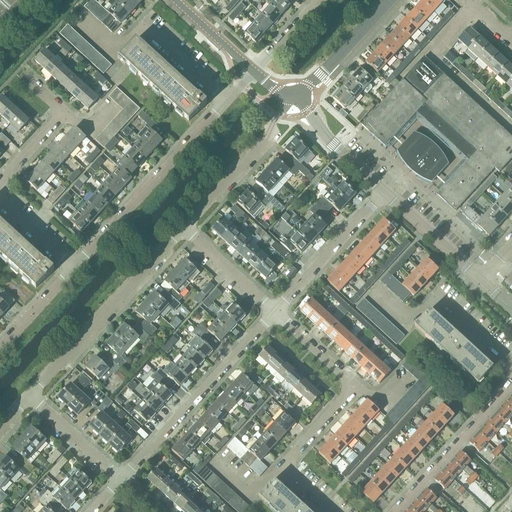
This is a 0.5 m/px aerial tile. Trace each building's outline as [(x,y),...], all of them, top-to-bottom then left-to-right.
[(97,3),(93,0),(91,0),(84,7),(89,12),(97,3)] [(110,0),(107,3),(112,8),(107,13),(110,15),(115,19),(120,25),(130,15),(117,3),(117,2),(114,0),(110,0)] [(134,0),(118,0),(117,2),(117,3),(130,15),(139,4),(134,0)] [(267,0),(266,2),(270,5),(281,15),(290,6),(283,0),(267,0)] [(447,0),(423,0),(422,2),(434,12),(442,3),(443,5),(448,0),(447,0)] [(434,12),(422,2),(414,10),(426,21),(434,12)] [(101,7),(97,3),(89,12),(93,16),(101,7)] [(229,12),(235,6),(231,3),(225,9),(229,12)] [(241,4),(237,8),(241,12),(245,8),(241,4)] [(262,14),(273,24),(281,15),(270,5),(262,14)] [(106,11),(101,7),(93,16),(98,20),(106,11)] [(233,22),(241,12),(237,8),(228,17),(233,22)] [(426,21),(414,10),(406,19),(418,30),(426,21)] [(107,13),(106,11),(98,20),(102,24),(110,15),(107,13)] [(454,14),(450,11),(442,20),(445,23),(454,14)] [(253,23),(264,33),(273,24),(262,14),(253,23)] [(115,19),(110,15),(102,24),(107,28),(115,19)] [(107,28),(112,33),(115,31),(120,25),(115,19),(107,28)] [(418,30),(406,19),(398,28),(410,39),(418,30)] [(445,23),(442,20),(434,29),(437,32),(445,23)] [(264,33),(253,23),(245,32),(256,42),(264,33)] [(60,34),(64,38),(72,29),(68,25),(60,34)] [(410,39),(398,28),(390,36),(402,47),(410,39)] [(458,41),(463,46),(468,50),(479,37),(469,28),(458,41)] [(77,33),(72,29),(64,38),(69,42),(77,33)] [(437,32),(434,29),(426,38),(429,41),(437,32)] [(81,37),(77,33),(69,42),(73,46),(81,37)] [(402,47),(390,36),(382,45),(394,56),(402,47)] [(85,41),(81,37),(73,46),(77,50),(85,41)] [(479,37),(468,50),(477,59),(488,46),(479,37)] [(429,41),(426,38),(418,47),(421,50),(429,41)] [(119,58),(133,71),(189,122),(199,111),(200,112),(207,104),(199,96),(197,98),(135,42),(137,40),(136,39),(119,58)] [(63,49),(66,45),(61,40),(58,44),(63,49)] [(90,45),(85,41),(77,50),(82,54),(90,45)] [(66,45),(63,49),(69,53),(72,50),(66,45)] [(94,49),(90,45),(82,54),(86,58),(94,49)] [(394,56),(382,45),(374,54),(386,65),(394,56)] [(488,46),(477,59),(487,67),(498,55),(488,46)] [(421,50),(418,47),(410,55),(413,58),(421,50)] [(98,53),(94,49),(86,58),(90,62),(98,53)] [(44,69),(54,58),(45,50),(35,60),(44,69)] [(453,66),(456,62),(458,60),(449,51),(443,57),(453,66)] [(95,66),(103,57),(98,53),(90,62),(95,66)] [(367,64),(377,73),(378,74),(386,65),(374,54),(366,63),(367,64)] [(413,58),(410,55),(402,64),(405,67),(413,58)] [(498,55),(487,67),(496,76),(508,64),(498,55)] [(99,70),(107,61),(103,57),(95,66),(99,70)] [(395,89),(386,98),(453,160),(480,184),(495,168),(499,172),(511,157),(511,138),(424,57),(400,84),(395,89)] [(54,58),(44,69),(53,77),(63,66),(54,58)] [(103,74),(111,65),(107,61),(99,70),(103,74)] [(453,66),(463,74),(466,71),(456,62),(453,66)] [(350,79),(363,90),(369,83),(371,81),(371,80),(377,73),(367,64),(361,71),(359,70),(357,72),(350,79)] [(405,67),(402,64),(393,73),(397,76),(405,67)] [(506,85),(511,78),(511,67),(508,64),(496,76),(506,85)] [(63,66),(53,77),(62,85),(72,74),(63,66)] [(463,74),(472,83),(475,80),(466,71),(463,74)] [(99,81),(102,78),(97,73),(94,76),(99,81)] [(385,82),(389,85),(397,76),(393,73),(385,82)] [(72,74),(62,85),(70,93),(81,82),(72,74)] [(102,78),(99,81),(104,86),(107,82),(102,78)] [(342,89),(354,100),(363,90),(350,79),(342,89)] [(390,84),(395,89),(400,84),(395,79),(390,84)] [(472,83),(482,92),(485,89),(475,80),(472,83)] [(81,82),(70,93),(79,101),(89,90),(81,82)] [(122,93),(117,88),(109,97),(114,101),(122,93)] [(354,100),(342,89),(333,98),(345,110),(354,100)] [(482,92),(491,101),(494,98),(485,89),(482,92)] [(89,90),(79,101),(88,109),(98,98),(89,90)] [(119,106),(126,97),(122,93),(114,101),(119,106)] [(0,99),(0,114),(1,116),(11,105),(3,97),(0,99)] [(119,106),(123,110),(131,101),(126,97),(119,106)] [(386,98),(362,124),(428,186),(429,186),(453,160),(410,120),(386,98)] [(491,101),(501,109),(504,106),(494,98),(491,101)] [(131,101),(123,110),(132,118),(140,109),(131,101)] [(365,110),(368,113),(375,106),(371,103),(365,110)] [(11,105),(1,116),(10,124),(20,113),(11,105)] [(501,109),(511,118),(511,116),(511,113),(504,106),(501,109)] [(132,118),(123,110),(119,115),(127,123),(132,118)] [(368,113),(365,110),(356,119),(360,123),(368,113)] [(138,136),(142,140),(154,150),(162,141),(151,131),(157,125),(142,111),(138,116),(148,125),(138,136)] [(19,132),(29,121),(20,113),(10,124),(19,132)] [(119,115),(114,120),(123,128),(127,123),(119,115)] [(114,120),(109,125),(118,133),(123,128),(114,120)] [(109,125),(105,130),(114,138),(114,137),(118,133),(109,125)] [(75,128),(66,137),(77,147),(86,138),(75,128)] [(127,128),(122,133),(127,137),(132,132),(127,128)] [(105,130),(100,135),(109,143),(114,138),(105,130)] [(0,141),(6,147),(10,142),(2,134),(0,135),(0,141)] [(96,140),(104,148),(105,147),(109,143),(100,135),(96,140)] [(77,147),(66,137),(58,146),(69,156),(77,147)] [(114,138),(109,143),(114,147),(119,142),(114,137),(114,138)] [(54,138),(48,146),(54,150),(59,142),(54,138)] [(289,162),(299,171),(305,177),(310,172),(301,164),(306,159),(303,156),(308,150),(296,139),(285,150),(293,157),(289,162)] [(134,149),(145,159),(154,150),(142,140),(134,149)] [(109,143),(105,147),(110,152),(114,147),(109,143)] [(69,156),(58,146),(50,154),(61,165),(69,156)] [(126,158),(137,168),(145,159),(134,149),(126,158)] [(98,156),(93,152),(88,157),(93,161),(98,156)] [(61,165),(50,154),(42,163),(53,173),(61,165)] [(84,162),(88,167),(93,161),(88,157),(84,162)] [(104,162),(100,158),(95,163),(100,167),(104,162)] [(120,168),(129,177),(137,168),(126,158),(118,166),(120,168)] [(266,171),(279,182),(289,171),(294,176),(299,171),(289,162),(284,167),(277,160),(266,171)] [(53,173),(42,163),(34,172),(45,182),(53,173)] [(90,168),(95,172),(100,167),(95,163),(90,168)] [(511,169),(511,164),(511,163),(502,172),(506,176),(511,169)] [(111,178),(123,188),(131,179),(129,177),(120,168),(111,178)] [(324,180),(332,172),(327,168),(319,176),(324,180)] [(81,174),(77,170),(72,175),(77,179),(81,174)] [(259,194),(269,203),(274,198),(269,193),(279,182),(266,171),(256,182),(264,189),(259,194)] [(26,181),(37,191),(45,182),(34,172),(26,181)] [(67,180),(72,185),(77,179),(72,175),(67,180)] [(486,182),(490,185),(496,178),(492,175),(486,182)] [(88,180),(83,176),(79,180),(84,185),(88,180)] [(103,187),(115,197),(123,188),(111,178),(103,187)] [(74,186),(78,190),(84,185),(79,180),(74,186)] [(490,185),(486,182),(478,191),(481,194),(490,185)] [(336,192),(348,203),(356,194),(344,183),(336,192)] [(502,196),(511,204),(511,186),(502,196)] [(60,187),(55,191),(53,194),(58,198),(65,191),(60,187)] [(95,195),(107,206),(115,197),(103,187),(95,195)] [(327,192),(323,197),(318,203),(328,212),(333,207),(339,212),(348,203),(336,192),(331,187),(327,192)] [(255,219),(265,208),(269,212),(273,207),(269,203),(259,194),(255,198),(248,191),(237,203),(255,219)] [(481,194),(478,191),(469,201),(472,204),(481,194)] [(47,201),(52,205),(58,198),(53,194),(47,201)] [(67,194),(63,198),(68,202),(72,198),(67,194)] [(87,204),(98,215),(107,206),(95,195),(87,204)] [(511,209),(511,204),(502,196),(494,205),(506,217),(511,209)] [(54,207),(59,212),(68,202),(63,198),(54,207)] [(472,204),(469,201),(460,210),(476,225),(488,236),(497,226),(485,215),(481,219),(469,208),(472,204)] [(79,213),(90,224),(98,215),(87,204),(79,213)] [(240,218),(244,214),(235,205),(231,210),(240,218)] [(306,224),(318,235),(326,226),(320,221),(326,215),(315,205),(310,211),(314,215),(306,224)] [(506,217),(494,205),(485,215),(497,226),(506,217)] [(71,222),(82,233),(90,224),(79,213),(71,222)] [(244,214),(240,218),(244,223),(249,218),(244,214)] [(282,218),(286,222),(290,218),(286,214),(282,218)] [(221,238),(232,226),(223,218),(212,230),(221,238)] [(375,228),(387,239),(395,230),(384,220),(375,228)] [(293,229),(310,244),(318,235),(306,224),(303,227),(299,223),(293,229)] [(46,279),(54,270),(46,263),(44,265),(0,224),(0,254),(37,288),(46,278),(46,279)] [(232,226),(221,238),(230,247),(241,235),(232,226)] [(387,239),(375,228),(368,237),(379,248),(387,239)] [(310,244),(293,229),(281,243),(291,253),(295,248),(301,254),(310,244)] [(246,230),(241,235),(230,247),(239,255),(250,243),(251,243),(255,239),(246,230)] [(263,239),(267,235),(262,230),(258,235),(263,239)] [(379,248),(368,237),(360,246),(371,257),(379,248)] [(410,243),(406,240),(398,249),(402,252),(410,243)] [(275,251),(280,246),(275,242),(271,247),(275,251)] [(248,263),(259,251),(251,243),(250,243),(239,255),(248,263)] [(280,246),(275,251),(285,260),(289,255),(280,246)] [(371,257),(360,246),(352,255),(363,265),(371,257)] [(404,254),(408,258),(416,249),(412,246),(404,254)] [(390,257),(394,261),(402,252),(398,249),(390,257)] [(259,251),(248,263),(257,271),(268,259),(259,251)] [(408,258),(404,254),(397,263),(400,267),(408,258)] [(273,255),(268,259),(257,271),(266,280),(268,278),(271,281),(273,281),(276,278),(276,275),(273,272),(282,263),(273,255)] [(363,265),(352,255),(344,263),(356,274),(363,265)] [(382,266),(386,270),(394,261),(390,257),(382,266)] [(419,267),(430,278),(438,269),(427,259),(419,267)] [(175,272),(189,285),(200,274),(185,261),(175,272)] [(356,274),(344,263),(336,272),(348,283),(356,274)] [(392,275),(400,267),(397,263),(389,272),(392,275)] [(374,275),(378,278),(386,270),(382,266),(374,275)] [(298,271),(293,267),(289,272),(294,276),(298,271)] [(430,278),(419,267),(411,276),(422,287),(430,278)] [(189,285),(175,272),(165,283),(172,289),(168,294),(178,303),(182,298),(180,296),(189,285)] [(348,283),(336,272),(328,281),(340,292),(348,283)] [(381,280),(385,285),(393,276),(392,275),(389,272),(381,280)] [(366,283),(370,287),(378,278),(374,275),(366,283)] [(398,280),(393,276),(385,285),(390,289),(398,280)] [(411,293),(411,292),(414,295),(422,287),(411,276),(403,285),(407,289),(411,293)] [(402,284),(398,280),(390,289),(394,293),(402,284)] [(206,296),(214,287),(209,283),(201,292),(206,296)] [(358,292),(362,295),(370,287),(366,283),(358,292)] [(325,284),(322,287),(331,295),(334,292),(325,284)] [(403,285),(402,284),(394,293),(399,297),(407,289),(403,285)] [(208,298),(213,303),(221,294),(216,289),(208,298)] [(411,293),(407,289),(399,297),(403,301),(411,293)] [(340,303),(343,300),(334,292),(331,295),(340,303)] [(350,301),(354,304),(362,295),(358,292),(350,301)] [(146,304),(158,315),(167,306),(155,294),(146,304)] [(300,304),(303,308),(300,310),(309,319),(320,307),(308,295),(300,304)] [(213,303),(208,298),(203,304),(208,308),(213,303)] [(369,302),(364,298),(356,307),(361,311),(369,302)] [(0,316),(0,317),(8,308),(0,300),(0,316)] [(348,312),(352,308),(343,300),(340,303),(348,312)] [(373,307),(369,302),(361,311),(365,315),(373,307)] [(158,315),(146,304),(137,313),(150,325),(158,315)] [(245,316),(244,315),(232,304),(229,307),(223,306),(219,309),(223,313),(224,313),(237,325),(245,316)] [(318,327),(329,315),(320,307),(309,319),(318,327)] [(378,311),(373,307),(365,315),(370,319),(378,311)] [(357,320),(361,316),(352,308),(348,312),(357,320)] [(478,383),(493,367),(430,309),(415,326),(478,383)] [(382,315),(378,311),(370,319),(374,323),(382,315)] [(216,322),(229,334),(237,325),(224,313),(223,313),(216,322)] [(327,335),(338,323),(329,315),(318,327),(327,335)] [(387,319),(382,315),(374,323),(379,328),(387,319)] [(366,328),(369,324),(361,316),(357,320),(366,328)] [(391,323),(387,319),(379,328),(383,332),(391,323)] [(197,329),(209,340),(212,335),(221,343),(229,334),(216,322),(208,330),(201,324),(197,329)] [(336,343),(347,331),(338,323),(327,335),(336,343)] [(396,327),(391,323),(383,332),(388,336),(396,327)] [(375,336),(378,332),(369,324),(366,328),(375,336)] [(108,345),(120,357),(114,364),(120,370),(126,363),(124,353),(137,339),(143,345),(149,338),(137,327),(132,333),(125,327),(108,345)] [(392,340),(400,331),(396,327),(388,336),(392,340)] [(191,348),(205,360),(213,351),(205,344),(209,340),(197,329),(193,333),(199,339),(191,348)] [(344,351),(355,339),(347,331),(336,343),(344,351)] [(397,344),(405,336),(400,331),(392,340),(397,344)] [(384,344),(387,340),(378,332),(375,336),(384,344)] [(178,341),(173,337),(167,343),(172,347),(178,341)] [(353,359),(364,347),(355,339),(344,351),(353,359)] [(392,352),(396,348),(387,340),(384,344),(392,352)] [(167,343),(162,349),(167,353),(172,347),(167,343)] [(268,364),(277,354),(268,346),(259,356),(268,364)] [(362,367),(373,355),(364,347),(353,359),(362,367)] [(205,360),(191,348),(183,357),(196,369),(205,360)] [(401,360),(405,356),(396,348),(392,352),(401,360)] [(277,373),(286,363),(277,354),(268,364),(277,373)] [(371,375),(382,363),(373,355),(362,367),(371,375)] [(196,369),(183,357),(175,366),(188,378),(196,369)] [(408,371),(416,362),(410,357),(402,365),(408,371)] [(112,375),(114,376),(120,370),(114,364),(110,360),(105,366),(103,363),(101,365),(95,359),(86,368),(103,385),(112,375)] [(413,376),(421,367),(416,362),(408,371),(413,376)] [(286,381),(295,371),(286,363),(277,373),(286,381)] [(380,384),(395,367),(391,364),(387,368),(382,363),(371,375),(380,384)] [(188,378),(175,366),(167,375),(160,369),(156,373),(168,384),(172,380),(180,387),(188,378)] [(419,381),(427,372),(421,367),(413,376),(419,381)] [(249,374),(254,379),(257,376),(252,371),(249,374)] [(294,389),(304,379),(295,371),(286,381),(294,389)] [(427,372),(419,381),(428,389),(435,380),(427,372)] [(146,389),(150,393),(151,392),(164,405),(172,396),(164,388),(168,384),(156,373),(152,378),(155,380),(146,389)] [(234,384),(249,398),(258,388),(242,374),(234,384)] [(90,383),(83,376),(79,380),(81,382),(75,388),(71,384),(59,398),(68,407),(80,393),(81,393),(90,383)] [(257,376),(254,379),(260,384),(263,381),(257,376)] [(303,397),(312,387),(304,379),(294,389),(303,397)] [(132,381),(127,387),(131,391),(137,385),(132,381)] [(419,381),(415,385),(423,393),(428,389),(419,381)] [(225,393),(236,404),(239,400),(244,403),(249,398),(234,384),(225,393)] [(415,385),(411,390),(419,398),(423,393),(415,385)] [(312,387),(303,397),(312,405),(321,395),(312,387)] [(80,393),(68,407),(78,415),(90,402),(98,410),(108,398),(99,390),(89,401),(81,393),(80,393)] [(419,398),(411,390),(406,394),(415,402),(419,398)] [(421,400),(425,404),(433,395),(429,391),(421,400)] [(143,401),(156,414),(164,405),(151,392),(150,393),(143,401)] [(216,403),(227,413),(236,404),(225,393),(216,403)] [(278,401),(280,398),(275,393),(272,396),(278,401)] [(406,394),(402,399),(411,407),(415,402),(406,394)] [(113,400),(120,406),(123,402),(117,396),(113,400)] [(511,413),(511,396),(503,405),(511,413)] [(99,435),(112,421),(103,413),(112,403),(108,398),(98,410),(102,413),(90,426),(99,435)] [(264,403),(261,399),(256,404),(260,408),(264,403)] [(402,399),(398,403),(407,411),(411,407),(402,399)] [(368,400),(367,401),(359,410),(371,421),(380,411),(368,400)] [(425,404),(421,400),(413,409),(417,413),(425,404)] [(156,414),(143,401),(135,410),(128,404),(124,408),(143,426),(147,422),(148,423),(156,414)] [(227,413),(216,403),(208,412),(219,422),(227,413)] [(407,411),(398,403),(394,408),(403,416),(407,411)] [(251,410),(255,413),(260,408),(256,404),(251,410)] [(270,407),(266,404),(262,409),(265,413),(270,407)] [(434,413),(446,425),(454,416),(442,404),(434,413)] [(511,415),(511,413),(503,405),(495,415),(505,424),(504,424),(511,431),(511,430),(511,424),(507,421),(511,415)] [(394,408),(390,412),(399,420),(403,416),(394,408)] [(257,415),(260,418),(265,413),(262,409),(257,415)] [(417,413),(413,409),(405,418),(409,422),(417,413)] [(351,418),(363,429),(371,421),(359,410),(351,418)] [(126,415),(122,411),(117,416),(122,420),(126,415)] [(219,422),(208,412),(199,422),(210,432),(219,422)] [(275,422),(287,433),(296,423),(284,412),(275,422)] [(390,412),(386,416),(391,421),(395,424),(399,420),(390,412)] [(446,425),(434,413),(426,422),(438,434),(446,425)] [(496,433),(504,424),(505,424),(495,415),(486,424),(496,433)] [(191,428),(197,421),(194,418),(187,425),(191,428)] [(247,421),(244,418),(239,423),(242,427),(247,421)] [(343,427),(355,438),(363,429),(351,418),(343,427)] [(409,422),(405,418),(397,427),(401,431),(409,422)] [(137,433),(141,429),(131,420),(122,430),(109,444),(119,453),(124,448),(125,449),(128,446),(126,445),(131,439),(126,435),(132,428),(137,433)] [(109,444),(122,430),(112,421),(99,435),(109,444)] [(383,430),(386,433),(395,424),(391,421),(383,430)] [(210,432),(199,422),(190,431),(201,441),(210,432)] [(287,433),(275,422),(266,432),(278,443),(287,433)] [(438,434),(426,422),(418,431),(430,442),(438,434)] [(234,429),(237,432),(242,427),(239,423),(234,429)] [(253,426),(249,423),(244,428),(248,431),(253,426)] [(496,433),(486,424),(478,433),(487,442),(496,433)] [(335,436),(347,447),(355,438),(343,427),(335,436)] [(401,431),(397,427),(389,436),(393,439),(401,431)] [(22,438),(37,451),(46,441),(31,428),(22,438)] [(239,434),(243,437),(248,431),(244,428),(239,434)] [(375,439),(378,442),(386,433),(383,430),(375,439)] [(201,441),(190,431),(181,441),(192,451),(201,441)] [(430,442),(418,431),(410,440),(422,451),(430,442)] [(278,443),(266,432),(258,441),(269,452),(278,443)] [(487,442),(478,433),(469,443),(479,452),(487,442)] [(327,444),(339,455),(347,447),(335,436),(327,444)] [(393,439),(389,436),(381,445),(385,448),(393,439)] [(230,441),(226,437),(221,442),(225,446),(230,441)] [(40,455),(36,452),(37,451),(22,438),(13,448),(23,457),(18,461),(30,472),(35,467),(31,464),(40,455)] [(231,451),(239,442),(235,438),(227,447),(231,451)] [(254,439),(246,448),(248,450),(249,451),(253,454),(257,458),(261,462),(269,452),(258,441),(257,442),(254,439)] [(367,448),(370,451),(378,442),(375,439),(367,448)] [(422,451),(410,440),(402,449),(414,460),(422,451)] [(192,451),(181,441),(172,450),(184,461),(192,451)] [(216,448),(220,451),(225,446),(221,442),(216,448)] [(236,455),(244,446),(239,442),(231,451),(236,455)] [(339,455),(327,444),(319,453),(331,464),(339,455)] [(385,448),(381,445),(372,453),(376,457),(385,448)] [(504,449),(499,445),(495,450),(499,454),(504,449)] [(61,446),(56,451),(47,461),(52,465),(66,450),(61,446)] [(248,450),(246,448),(244,446),(236,455),(240,459),(248,450)] [(358,457),(362,460),(370,451),(367,448),(358,457)] [(414,460),(402,449),(394,457),(406,469),(414,460)] [(249,451),(248,450),(240,459),(245,463),(253,454),(249,451)] [(491,455),(495,459),(499,454),(495,450),(491,455)] [(452,461),(462,471),(473,481),(477,477),(466,466),(471,461),(461,452),(452,461)] [(376,457),(372,453),(364,462),(368,466),(376,457)] [(257,458),(253,454),(245,463),(249,467),(257,458)] [(389,462),(386,466),(398,477),(406,469),(394,457),(391,455),(387,460),(389,462)] [(0,461),(0,471),(10,480),(19,470),(26,476),(30,472),(18,461),(14,466),(5,457),(0,461)] [(170,460),(175,465),(178,462),(173,457),(170,460)] [(350,466),(354,469),(362,460),(358,457),(350,466)] [(55,467),(60,471),(68,462),(64,458),(55,467)] [(462,471),(452,461),(443,471),(453,480),(462,471)] [(178,462),(175,465),(181,470),(184,467),(178,462)] [(199,467),(202,471),(207,465),(204,462),(199,467)] [(368,466),(364,462),(356,471),(360,475),(368,466)] [(346,478),(354,469),(350,466),(342,474),(346,478)] [(398,477),(386,466),(378,475),(390,486),(398,477)] [(60,471),(55,467),(50,472),(55,477),(60,471)] [(209,470),(206,467),(198,475),(201,479),(209,470)] [(156,487),(165,477),(156,469),(147,479),(156,487)] [(206,483),(214,474),(209,470),(201,479),(206,483)] [(0,498),(3,501),(8,496),(1,490),(10,480),(0,471),(0,498)] [(70,480),(83,492),(91,483),(79,471),(70,480)] [(352,484),(360,475),(356,471),(348,480),(352,484)] [(453,480),(443,471),(434,480),(444,489),(453,480)] [(168,474),(165,477),(156,487),(165,495),(174,485),(177,482),(168,474)] [(210,487),(218,478),(214,474),(206,483),(210,487)] [(390,486),(378,475),(370,484),(382,495),(390,486)] [(199,487),(202,483),(196,478),(193,481),(199,487)] [(214,491),(222,482),(218,478),(210,487),(214,491)] [(470,478),(466,483),(470,486),(474,482),(470,478)] [(62,490),(75,501),(83,492),(70,480),(62,490)] [(309,511),(274,480),(259,496),(276,511),(309,511)] [(222,482),(214,491),(219,495),(227,486),(222,482)] [(382,495),(370,484),(361,493),(374,504),(382,495)] [(179,490),(174,485),(165,495),(173,503),(186,489),(183,486),(179,490)] [(224,499),(232,490),(227,486),(219,495),(224,499)] [(461,487),(457,492),(461,496),(466,491),(461,487)] [(40,494),(43,497),(55,508),(59,503),(67,510),(75,501),(62,490),(54,498),(44,489),(40,494)] [(182,511),(191,501),(186,496),(190,493),(186,489),(173,503),(182,511)] [(436,498),(426,489),(418,498),(428,508),(436,498)] [(232,490),(224,499),(228,503),(236,495),(232,490)] [(216,503),(219,499),(214,494),(211,498),(216,503)] [(232,507),(240,499),(236,495),(228,503),(232,507)] [(40,511),(51,511),(55,508),(43,497),(39,501),(46,507),(40,511)] [(413,511),(423,511),(427,508),(428,508),(418,498),(409,508),(413,511)] [(237,511),(245,503),(240,499),(232,507),(237,511)] [(191,501),(182,511),(197,511),(200,509),(191,501)] [(505,502),(495,511),(508,511),(511,509),(505,502)] [(245,503),(237,511),(244,511),(249,507),(245,503)]
